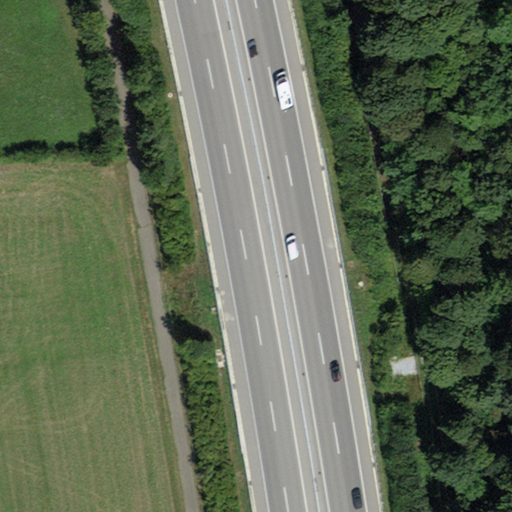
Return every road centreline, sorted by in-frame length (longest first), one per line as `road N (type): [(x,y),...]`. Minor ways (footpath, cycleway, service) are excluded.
road 1 (track): [(430,511),(416,400),(333,0)]
road 2 (motorway): [(347,511),(253,0)]
road 3 (motorway): [(193,0),(286,511)]
road 4 (track): [(101,0),(190,511)]
